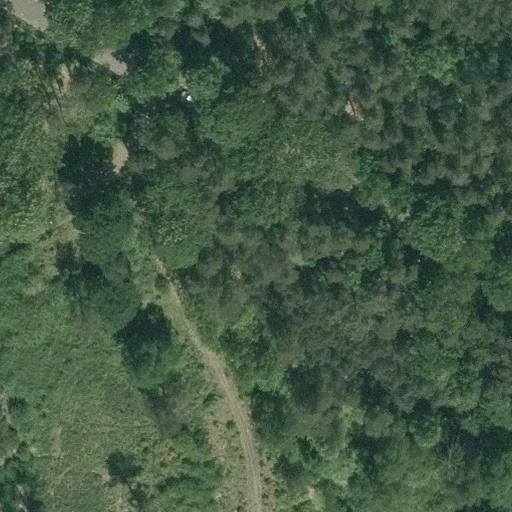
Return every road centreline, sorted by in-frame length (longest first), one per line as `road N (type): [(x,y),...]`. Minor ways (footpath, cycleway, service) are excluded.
road 1 (tertiary): [(511,281),(15,0)]
road 2 (unknown): [(0,197),(25,207),(90,189),(120,167),(174,90)]
